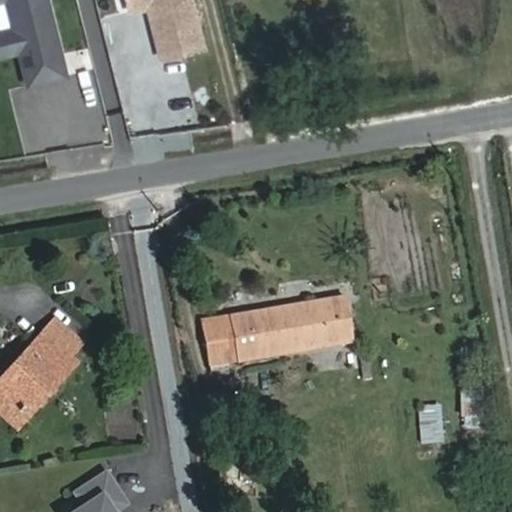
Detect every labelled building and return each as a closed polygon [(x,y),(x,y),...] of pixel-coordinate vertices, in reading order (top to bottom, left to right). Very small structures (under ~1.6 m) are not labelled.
[(46,0),(0,0),(0,1),(6,0),(13,30),(0,33),(0,55),(1,57),(19,53),(27,86),(66,77),(53,27),(50,28),(47,16),(50,15),(46,0)] [(189,0),(126,0),(129,13),(154,7),(156,17),(150,19),(161,60),(202,50),(189,0)] [(148,9),(150,19),(156,17),(154,7),(148,9)] [(351,342),(344,298),(201,322),(208,366),(351,342)] [(81,345),(54,321),(43,333),(69,357),(70,357),(81,345)] [(0,386),(30,413),(76,363),(70,357),(69,357),(43,333),(0,380),(0,386)] [(30,413),(0,386),(0,413),(17,428),(30,413)] [(482,416),(481,392),(461,392),(461,417),(466,417),(478,416),(482,416)] [(438,442),(435,412),(420,413),(422,443),(438,442)] [(478,426),(478,416),(466,417),(466,427),(478,426)] [(115,511),(125,504),(105,474),(75,494),(84,507),(76,511),(115,511)] [(243,493),(243,479),(226,478),(226,493),(243,493)]
